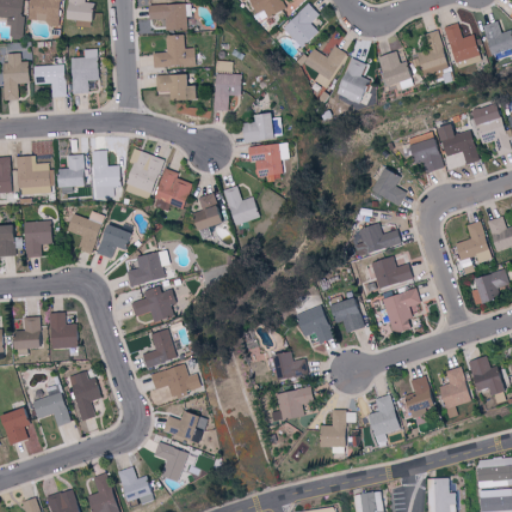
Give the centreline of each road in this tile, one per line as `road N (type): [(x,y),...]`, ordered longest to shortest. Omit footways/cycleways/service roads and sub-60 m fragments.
road 1 (residential): [(234,511),(511,441)]
road 2 (residential): [(0,131),(132,121),(212,150)]
road 3 (residential): [(511,181),(452,200),(436,214),(435,237),(469,334)]
road 4 (residential): [(0,288),(85,289),(101,307),(133,395)]
road 5 (residential): [(0,480),(110,441),(128,424),(133,395)]
road 6 (residential): [(351,371),(511,318)]
road 7 (residential): [(124,0),(132,121)]
